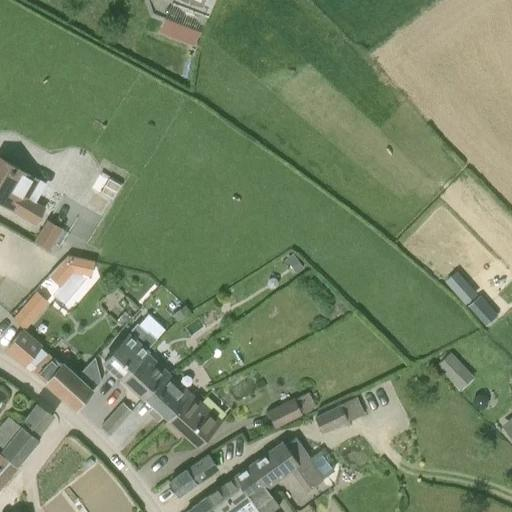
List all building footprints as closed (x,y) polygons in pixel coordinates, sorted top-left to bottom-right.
[(183,10),(180,18),(200,25),(203,17),(183,10)] [(200,40),(172,24),(167,33),(195,49),(200,40)] [(0,202),(12,209),(31,176),(0,157),(0,202)] [(105,166),(94,188),(117,200),(128,178),(105,166)] [(49,251),(62,229),(47,220),(34,242),(49,251)] [(49,301),(36,290),(12,318),(24,329),(49,301)] [(184,305),(172,314),(177,321),(189,312),(184,305)] [(128,331),(131,333),(118,346),(105,361),(124,379),(144,355),(146,353),(149,350),(148,349),(157,339),(148,330),(147,332),(137,322),(128,331)] [(215,338),(194,354),(199,363),(212,354),(211,352),(220,345),(215,338)] [(460,389),(473,377),(451,352),(438,364),(460,389)] [(144,355),(124,379),(144,397),(167,374),(169,373),(146,353),(144,355)] [(47,357),(34,372),(56,390),(56,391),(76,410),(93,391),(61,363),(60,364),(49,354),(47,357)] [(100,380),(94,356),(79,372),(95,386),(100,380)] [(167,374),(144,397),(153,406),(148,411),(159,421),(164,415),(168,419),(190,394),(192,397),(194,396),(169,373),(167,374)] [(308,392),(295,396),(303,413),(315,407),(308,392)] [(190,394),(168,419),(164,424),(179,437),(183,433),(198,447),(222,421),(194,396),(192,397),(190,394)] [(355,396),(313,417),(321,433),(348,421),(363,414),(355,396)] [(303,414),(295,397),(264,411),(273,429),(303,414)] [(8,416),(0,425),(0,453),(17,466),(39,439),(36,437),(53,414),(38,403),(26,420),(21,426),(8,416)] [(132,411),(123,403),(101,427),(110,435),(132,411)] [(323,479),(322,478),(335,470),(320,450),(308,459),(293,438),(284,444),(283,442),(249,466),(261,482),(266,490),(290,472),(305,493),(323,479)] [(0,486),(17,466),(0,453),(0,486)] [(207,454),(187,470),(194,480),(196,478),(198,481),(214,469),(212,466),(214,465),(207,454)] [(249,466),(234,477),(259,511),(275,511),(273,509),(278,505),(266,490),(261,482),(249,466)] [(196,483),(194,480),(187,470),(177,477),(169,483),(178,496),(196,483)] [(259,511),(234,477),(207,496),(218,511),(217,511),(259,511)] [(217,511),(218,511),(206,496),(186,511),(217,511)]
